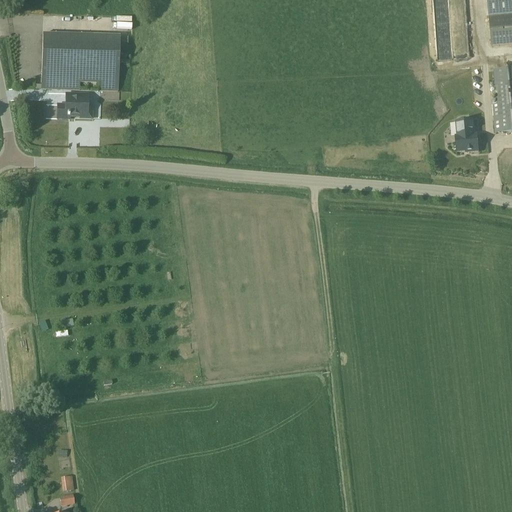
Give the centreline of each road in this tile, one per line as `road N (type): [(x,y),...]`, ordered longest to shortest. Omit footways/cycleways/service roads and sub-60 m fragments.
road 1 (unclassified): [(511,203),(11,157)]
road 2 (track): [(312,181),(335,375)]
road 3 (tertiary): [(22,511),(0,342)]
road 4 (track): [(335,375),(351,511)]
